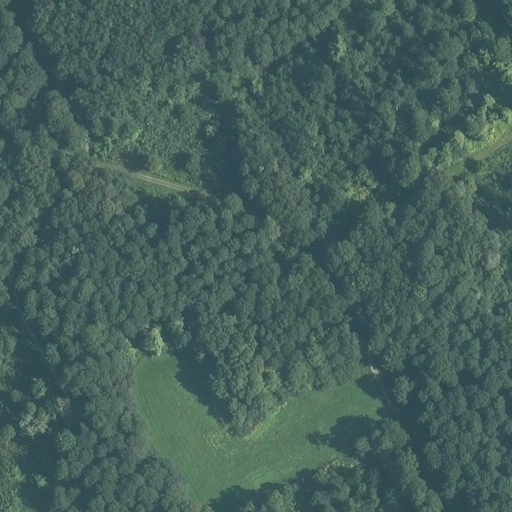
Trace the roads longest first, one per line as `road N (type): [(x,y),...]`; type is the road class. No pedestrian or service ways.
road 1 (track): [(448,511),(321,270),(282,230),(239,206),(0,136)]
road 2 (track): [(511,137),(306,251)]
